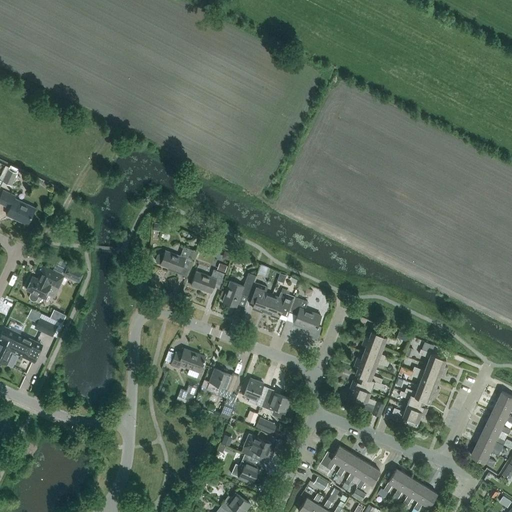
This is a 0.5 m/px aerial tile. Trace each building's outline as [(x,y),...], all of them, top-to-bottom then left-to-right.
[(2,181),(11,185),(17,173),(8,169),(2,181)] [(3,190),(0,195),(0,202),(9,207),(6,214),(27,224),(35,208),(14,198),(15,196),(3,190)] [(165,231),(166,223),(153,222),(152,230),(165,231)] [(156,262),(160,263),(160,264),(180,271),(179,273),(186,276),(196,250),(183,245),(180,255),(165,250),(164,254),(160,253),(157,254),(155,259),(156,262)] [(232,253),(224,250),(222,257),(229,260),(232,253)] [(70,261),(64,274),(78,281),(85,268),(70,261)] [(227,265),(219,263),(217,269),(225,272),(227,265)] [(44,297),(46,292),(54,296),(58,288),(57,288),(63,276),(54,272),(55,271),(44,266),(43,268),(41,267),(40,269),(39,270),(39,272),(40,273),(37,279),(32,276),(26,289),(31,291),(29,295),(29,297),(31,299),(33,300),(35,300),(37,299),(39,295),(44,297)] [(211,276),(196,270),(191,285),(211,292),(213,286),(220,288),(226,273),(214,269),(211,276)] [(286,283),(289,274),(283,271),(279,280),(286,283)] [(248,272),(243,285),(229,280),(222,301),(236,306),(241,293),(248,295),(252,284),(255,275),(248,272)] [(272,295),(265,292),(267,286),(254,281),(248,297),(255,300),(252,308),(265,312),(272,295)] [(313,289),(307,287),(304,294),(311,296),(313,289)] [(278,297),(272,295),(265,312),(278,317),(281,309),(288,312),(294,296),(280,291),(278,297)] [(304,324),(315,329),(321,315),(304,309),(307,301),(295,296),(289,311),(297,314),(293,323),(303,327),(304,324)] [(53,316),(67,321),(70,313),(56,308),(53,316)] [(64,323),(41,312),(35,326),(57,337),(64,323)] [(0,360),(5,363),(12,349),(15,350),(14,352),(34,361),(43,344),(20,333),(4,326),(0,334),(0,360)] [(365,335),(363,339),(382,347),(385,340),(395,344),(397,339),(386,335),(371,330),(369,336),(365,335)] [(412,336),(399,331),(396,338),(409,342),(412,336)] [(380,353),(382,347),(363,339),(362,344),(365,345),(363,351),(389,361),(390,357),(380,353)] [(408,346),(405,354),(411,356),(414,348),(408,346)] [(199,371),(205,356),(184,348),(182,354),(175,351),(170,365),(177,367),(179,363),(199,371)] [(429,357),(426,364),(445,371),(447,366),(443,365),(446,358),(431,353),(421,348),(419,353),(429,357)] [(357,356),(355,361),(374,369),(377,362),(387,365),(389,361),(363,351),(361,358),(357,356)] [(12,366),(17,357),(11,354),(7,363),(12,366)] [(355,373),(359,375),(381,382),(382,378),(372,374),(374,369),(355,361),(354,365),(357,367),(355,373)] [(424,370),(414,366),(412,370),(438,379),(440,374),(444,375),(445,371),(426,364),(424,370)] [(209,381),(220,385),(216,393),(225,396),(227,392),(231,394),(238,375),(232,372),(231,374),(214,368),(209,381)] [(435,386),(438,379),(412,370),(411,374),(421,378),(418,384),(437,392),(439,387),(435,386)] [(384,384),(381,382),(359,375),(357,380),(353,379),(351,384),(370,392),(373,384),(383,388),(384,384)] [(248,401),(261,406),(268,387),(262,385),(263,382),(250,377),(244,395),(250,397),(248,401)] [(183,386),(180,396),(193,401),(199,386),(191,382),(189,388),(183,386)] [(370,392),(351,384),(349,388),(353,389),(351,396),(365,401),(365,402),(367,402),(364,410),(380,415),(384,403),(368,397),(370,392)] [(436,396),(437,392),(418,384),(416,391),(406,387),(404,391),(426,400),(429,401),(432,395),(436,396)] [(274,390),(268,387),(261,406),(273,411),(275,407),(286,411),(291,398),(274,391),(274,390)] [(423,406),(426,400),(404,391),(400,390),(399,394),(409,398),(406,405),(425,412),(427,407),(423,406)] [(511,395),(502,390),(497,401),(511,408),(511,395)] [(234,403),(226,400),(220,415),(222,415),(228,418),(234,403)] [(506,419),(511,421),(511,416),(508,414),(511,408),(497,401),(492,412),(506,419)] [(217,405),(210,402),(207,408),(214,411),(217,405)] [(403,416),(418,421),(420,415),(424,416),(425,412),(406,405),(404,411),(394,407),(392,412),(403,416)] [(250,410),(246,420),(254,423),(258,413),(250,410)] [(503,425),(506,419),(492,412),(487,423),(501,430),(509,433),(511,429),(503,425)] [(255,426),(272,433),(276,424),(259,417),(255,426)] [(487,423),(482,433),(496,440),(504,444),(506,440),(498,436),(501,430),(487,423)] [(2,430),(0,434),(0,435),(6,439),(9,433),(2,430)] [(493,446),(496,440),(482,433),(477,444),(491,451),(499,455),(501,450),(493,446)] [(225,434),(221,442),(229,445),(233,437),(225,434)] [(249,434),(247,436),(241,451),(245,453),(263,460),(265,455),(268,456),(273,443),(256,436),(252,434),(249,434)] [(494,465),(496,461),(488,457),(491,451),(477,444),(471,455),(486,462),(486,461),(494,465)] [(335,461),(341,465),(349,451),(339,445),(333,454),(327,450),(320,462),(330,469),(335,461)] [(349,451),(341,465),(336,473),(340,475),(345,467),(351,471),(359,457),(349,451)] [(260,467),(263,460),(245,453),(239,465),(235,463),(231,473),(239,476),(238,477),(251,483),(258,466),(260,467)] [(369,464),(359,457),(351,471),(346,479),(350,481),(355,474),(361,477),(369,464)] [(511,464),(510,463),(503,473),(510,478),(511,474),(511,464)] [(380,470),(369,464),(361,477),(356,485),(361,488),(365,480),(371,484),(380,470)] [(406,474),(396,467),(388,481),(383,489),(388,492),(392,484),(398,487),(406,474)] [(402,490),(408,494),(416,480),(406,474),(398,487),(393,495),(398,498),(402,490)] [(328,483),(317,476),(313,483),(324,490),(328,483)] [(403,501),(408,504),(412,496),(418,500),(427,486),(416,480),(408,494),(403,501)] [(418,500),(411,511),(410,511),(416,511),(422,503),(428,506),(437,493),(427,486),(418,500)] [(335,487),(331,493),(335,496),(339,490),(335,487)] [(365,493),(356,488),(352,495),(361,500),(365,493)] [(495,498),(499,492),(493,488),(489,494),(495,498)] [(243,511),(250,503),(235,492),(231,497),(228,495),(220,506),(228,511),(243,511)] [(321,495),(317,492),(312,500),(306,496),(298,510),(301,511),(311,511),(317,503),(321,495)] [(311,511),(325,511),(327,509),(332,501),(327,499),(323,506),(317,503),(311,511)]
